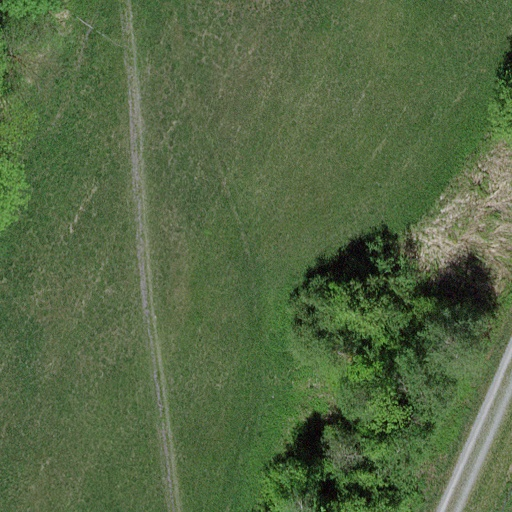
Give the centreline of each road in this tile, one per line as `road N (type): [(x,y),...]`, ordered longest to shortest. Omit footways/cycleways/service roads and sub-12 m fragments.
road 1 (track): [(159,0),(247,254),(255,331),(225,511)]
road 2 (track): [(511,364),(445,511)]
